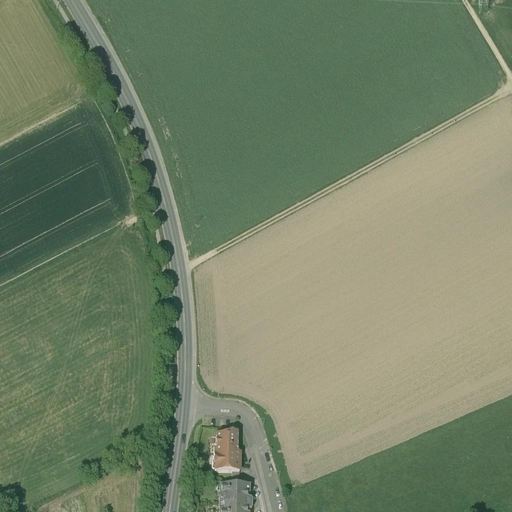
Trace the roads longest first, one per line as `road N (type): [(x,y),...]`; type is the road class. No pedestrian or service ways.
road 1 (secondary): [(182,399),(177,269),(157,179),(108,63),(71,0)]
road 2 (track): [(511,86),(177,269)]
road 3 (residential): [(182,399),(232,406),(256,424),(275,511)]
